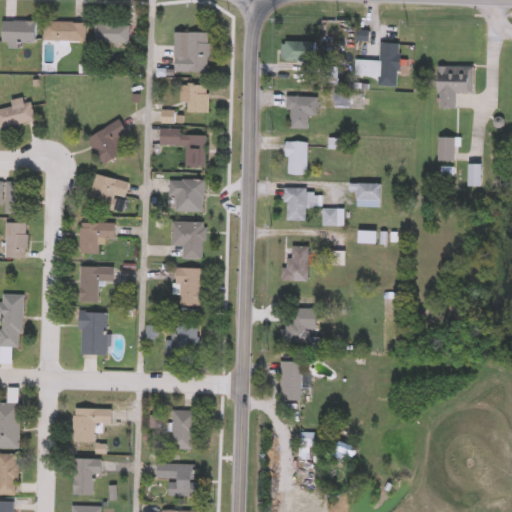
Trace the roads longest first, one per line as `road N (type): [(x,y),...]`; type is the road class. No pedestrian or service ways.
road 1 (secondary): [(267,0),(248,49),(238,511)]
road 2 (residential): [(150,0),(134,511)]
road 3 (residential): [(0,160),(43,159),(58,171),(45,511)]
road 4 (residential): [(0,377),(245,386)]
